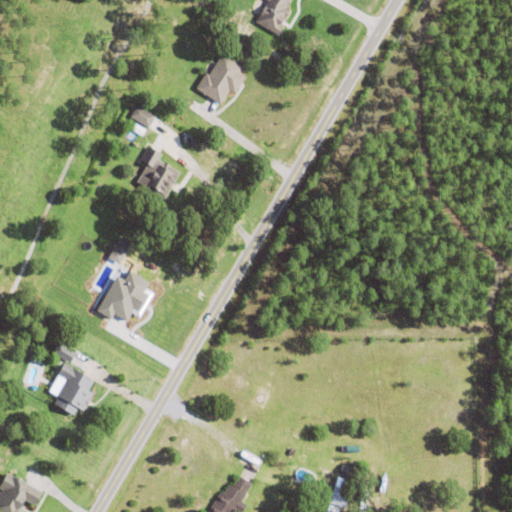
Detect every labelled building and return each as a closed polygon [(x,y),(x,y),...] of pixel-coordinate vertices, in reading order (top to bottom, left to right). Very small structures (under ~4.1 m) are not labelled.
[(288,5),(286,9),(290,12),(285,20),(284,19),(280,27),(283,28),(278,37),(255,23),(268,2),(264,0),(290,0),(287,5),(288,5)] [(196,90),(206,74),(209,76),(222,54),(244,68),(240,74),(245,77),(234,95),(229,91),(220,106),(196,90)] [(155,116),(136,105),(129,118),(149,128),(155,116)] [(170,131),(175,126),(180,130),(175,135),(170,131)] [(164,163),(171,167),(170,168),(180,174),(164,201),(143,188),(144,186),(138,182),(147,167),(140,163),(149,149),(162,156),(159,161),(164,164),(164,163)] [(149,281),(129,270),(124,279),(116,274),(96,310),(110,318),(113,313),(126,319),(133,307),(139,310),(149,290),(145,288),(149,281)] [(53,354),(59,345),(76,355),(70,365),(53,354)] [(78,410),(73,417),(54,406),(59,399),(56,397),(58,393),(52,390),(59,378),(57,377),(64,365),(94,383),(88,393),(93,396),(83,413),(78,410)] [(264,482),(272,465),(283,471),(275,487),(264,482)] [(25,503),(20,511),(21,511),(0,511),(0,486),(7,475),(42,496),(35,509),(25,503)] [(327,502),(344,508),(354,482),(337,476),(327,502)] [(246,506),(243,511),(238,511),(236,511),(235,511),(209,511),(220,494),(223,496),(229,487),(232,489),(239,478),(251,486),(241,503),(246,506)]
